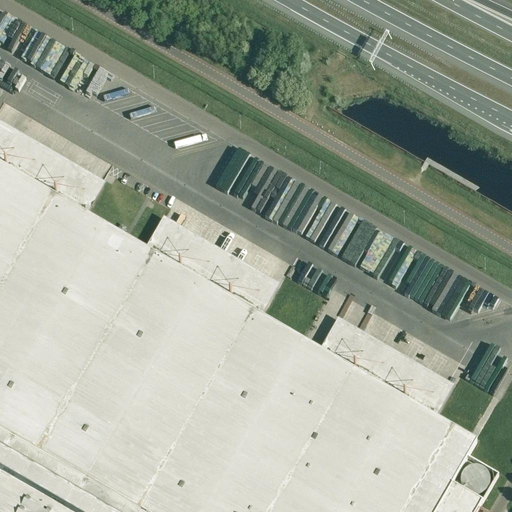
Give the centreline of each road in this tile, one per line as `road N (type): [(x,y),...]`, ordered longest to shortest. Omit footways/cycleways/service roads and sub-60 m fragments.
road 1 (unclassified): [(511,249),(79,0)]
road 2 (motorway): [(288,0),(511,118)]
road 3 (motorway): [(363,0),(511,78)]
